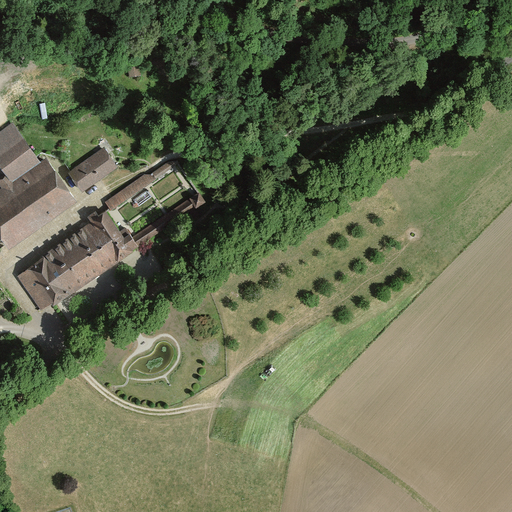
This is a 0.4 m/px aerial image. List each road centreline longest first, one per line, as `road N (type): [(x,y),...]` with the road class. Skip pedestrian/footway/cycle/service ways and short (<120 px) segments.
road 1 (unclassified): [(511,57),(266,193),(72,321)]
road 2 (unclassified): [(511,21),(397,43),(315,41),(253,28),(209,0)]
